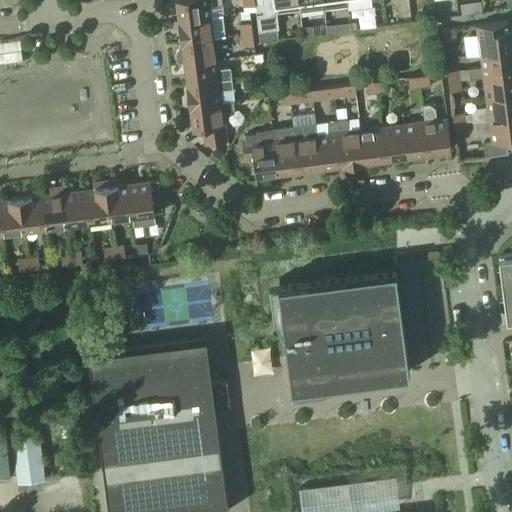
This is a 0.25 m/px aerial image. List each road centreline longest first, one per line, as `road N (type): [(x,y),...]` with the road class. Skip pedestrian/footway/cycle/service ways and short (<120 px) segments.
road 1 (residential): [(483,222),(474,200),(452,188),(256,212),(161,136),(145,6)]
road 2 (residential): [(499,511),(464,253),(483,222)]
